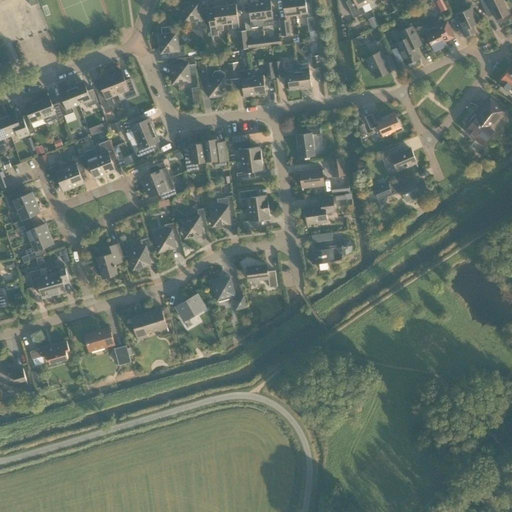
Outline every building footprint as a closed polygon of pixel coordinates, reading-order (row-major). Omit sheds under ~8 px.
[(263,0),(259,1),(262,20),(263,26),(274,25),(273,18),(270,0),(263,0)] [(282,0),(285,17),(296,15),(293,0),(282,0)] [(293,0),(296,15),(307,14),(305,0),(293,0)] [(368,2),(367,0),(347,0),(346,1),(354,18),(365,12),(362,5),(368,2)] [(444,0),(438,0),(436,1),(441,11),(448,8),(444,0)] [(508,13),(501,0),(488,0),(487,0),(480,0),(488,17),(494,14),(496,19),(508,13)] [(262,20),(259,1),(248,2),(250,21),(251,27),(263,26),(262,20)] [(200,16),(198,2),(181,5),(184,22),(200,19),(201,26),(208,25),(206,15),(200,16)] [(225,5),(227,24),(232,24),(232,28),(239,27),(236,4),(225,5)] [(227,24),(225,5),(213,7),(214,13),(208,14),(211,36),(218,35),(218,31),(223,30),(223,25),(227,24)] [(479,23),(471,7),(455,15),(456,17),(450,20),(456,31),(461,29),(465,36),(475,31),(473,25),(479,23)] [(399,16),(396,10),(390,14),(392,19),(399,16)] [(372,27),(378,25),(374,16),(368,19),(372,27)] [(315,31),(314,17),(307,17),(309,31),(315,31)] [(291,34),(289,19),(279,21),(281,35),(291,34)] [(454,36),(452,32),(447,21),(425,31),(434,51),(446,45),(444,41),(454,36)] [(419,40),(412,25),(399,32),(402,40),(396,42),(398,46),(392,49),(398,62),(404,59),(406,63),(412,61),(413,64),(419,61),(418,58),(419,57),(413,43),(419,40)] [(174,33),(173,26),(161,27),(162,35),(159,35),(161,52),(172,51),(173,56),(185,55),(183,45),(178,46),(176,33),(174,33)] [(248,48),(246,30),(237,31),(240,49),(248,48)] [(246,30),(248,48),(256,47),(265,46),(264,40),(247,42),(246,30)] [(364,42),(361,35),(352,39),(355,46),(364,42)] [(264,40),(265,46),(281,44),(280,38),(264,40)] [(390,54),(383,39),(376,42),(381,51),(366,58),(375,78),(390,71),(383,57),(390,54)] [(196,71),(194,56),(180,58),(181,65),(170,66),(173,83),(190,81),(189,72),(196,71)] [(320,67),(319,56),(311,57),(313,68),(320,67)] [(207,79),(205,60),(198,61),(200,77),(206,76),(209,96),(226,94),(224,77),(223,72),(220,70),(215,71),(213,73),(213,78),(207,79)] [(274,62),(276,78),(284,77),(282,61),(274,62)] [(276,78),(274,62),(265,63),(267,79),(276,78)] [(297,63),(300,89),(312,87),(309,68),(303,69),(302,62),(297,63)] [(240,78),(238,63),(228,64),(230,79),(240,78)] [(300,89),(297,63),(292,63),(293,70),(287,71),(289,90),(300,89)] [(252,76),(255,95),(266,93),(264,74),(258,75),(257,68),(251,69),(252,76)] [(252,76),(251,69),(240,70),(243,96),(255,95),(252,76)] [(511,71),(509,69),(500,80),(506,85),(505,86),(504,85),(502,88),(511,95),(511,71)] [(110,75),(117,94),(123,91),(126,99),(137,94),(130,78),(125,80),(121,70),(110,75)] [(117,94),(110,75),(98,79),(102,89),(97,91),(103,107),(109,105),(114,103),(111,96),(117,94)] [(84,82),(72,87),(78,104),(85,101),(87,106),(98,102),(93,88),(87,90),(84,82)] [(63,100),(58,102),(63,116),(74,111),(72,106),(78,104),(72,87),(60,92),(63,100)] [(63,116),(58,102),(52,104),(49,96),(37,101),(43,117),(55,113),(57,118),(63,116)] [(505,110),(490,99),(477,116),(474,114),(469,121),(471,123),(465,131),(482,145),(494,130),(491,128),(505,110)] [(42,118),(43,117),(37,101),(25,105),(28,114),(23,116),(23,117),(25,121),(28,129),(29,133),(35,131),(34,128),(31,122),(42,118)] [(28,129),(25,121),(23,117),(18,119),(15,111),(3,116),(11,135),(16,132),(18,138),(29,133),(28,129)] [(402,129),(394,112),(376,120),(377,122),(375,123),(371,113),(365,116),(370,129),(378,125),(383,137),(402,129)] [(11,135),(3,116),(0,117),(0,144),(6,142),(4,137),(11,135)] [(135,137),(154,129),(149,117),(138,122),(136,116),(123,122),(127,132),(133,130),(135,137)] [(123,130),(119,121),(112,124),(115,133),(123,130)] [(367,123),(362,125),(364,134),(370,132),(367,123)] [(320,133),(319,124),(307,126),(308,133),(296,134),(298,150),(297,150),(298,157),(315,155),(312,134),(320,133)] [(154,129),(135,137),(138,144),(133,146),(138,157),(150,151),(148,146),(159,141),(154,129)] [(102,153),(98,155),(105,174),(115,170),(111,160),(117,158),(109,139),(99,144),(102,153)] [(203,141),(206,161),(214,160),(215,166),(226,165),(223,141),(216,142),(216,139),(203,141)] [(206,161),(203,141),(202,141),(203,143),(190,144),(192,156),(185,157),(187,170),(198,169),(197,162),(206,161)] [(242,160),(262,158),(261,150),(259,150),(259,146),(247,148),(246,141),(232,143),(233,150),(240,149),(242,160)] [(44,152),(42,145),(35,147),(38,154),(44,152)] [(388,164),(394,161),(398,170),(416,163),(410,148),(398,153),(395,146),(383,152),(388,164)] [(80,156),(84,168),(90,165),(95,178),(105,174),(98,155),(95,148),(85,151),(86,154),(80,156)] [(136,160),(134,154),(124,158),(127,164),(136,160)] [(49,162),(46,155),(40,157),(42,164),(49,162)] [(85,170),(84,168),(80,156),(70,160),(72,165),(66,167),(73,186),(84,182),(80,172),(85,170)] [(345,174),(343,157),(331,159),(333,176),(345,174)] [(263,166),(262,158),(242,160),(243,172),(237,173),(238,180),(251,178),(250,171),(262,169),(262,166),(263,166)] [(11,167),(9,160),(3,162),(5,169),(11,167)] [(146,187),(165,179),(161,169),(166,167),(164,161),(150,167),(152,173),(142,177),(146,187)] [(73,186),(66,167),(61,169),(59,164),(48,168),(53,183),(59,180),(63,190),(73,186)] [(324,184),(322,168),(300,171),(303,190),(303,187),(324,184)] [(0,183),(2,188),(9,186),(4,174),(0,176),(0,183)] [(165,179),(146,187),(150,197),(160,193),(162,199),(176,193),(174,187),(169,189),(165,179)] [(381,188),(374,190),(378,198),(378,199),(379,201),(385,204),(388,198),(387,197),(396,193),(402,190),(406,201),(420,195),(421,196),(429,193),(424,182),(417,185),(414,179),(399,186),(391,189),(389,184),(381,188)] [(379,182),(371,185),(372,187),(373,190),(373,191),(374,190),(381,188),(379,182)] [(15,204),(17,210),(36,202),(31,192),(22,196),(19,190),(5,196),(10,206),(15,204)] [(249,209),(268,206),(267,198),(266,198),(266,195),(254,196),(253,190),(239,191),(240,198),(247,197),(249,209)] [(378,198),(374,190),(373,191),(365,194),(370,205),(376,202),(375,199),(378,198)] [(345,195),(344,195),(335,196),(336,202),(351,200),(350,192),(345,193),(345,195)] [(235,216),(232,195),(224,196),(225,198),(217,199),(218,208),(210,209),(213,226),(230,223),(229,216),(235,216)] [(335,211),(333,197),(320,199),(321,206),(305,208),(308,227),(308,223),(327,221),(326,212),(335,211)] [(16,229),(19,228),(33,222),(30,216),(40,212),(36,202),(17,210),(21,220),(14,223),(16,229)] [(270,214),(268,206),(249,209),(250,220),(243,221),(244,228),(258,226),(257,219),(269,218),(268,214),(270,214)] [(202,234),(199,217),(182,220),(185,237),(202,234)] [(35,227),(33,222),(19,228),(23,238),(28,235),(30,241),(49,233),(45,223),(35,227)] [(178,235),(175,222),(164,224),(166,232),(154,235),(158,252),(175,247),(172,236),(178,235)] [(332,240),(331,232),(312,235),(313,242),(332,240)] [(49,233),(30,241),(33,247),(25,250),(30,260),(46,253),(44,247),(53,243),(49,233)] [(152,251),(148,237),(140,240),(143,248),(128,252),(133,269),(150,264),(146,252),(152,251)] [(350,239),(343,238),(338,241),(337,245),(325,247),(324,242),(316,243),(317,250),(311,251),(313,264),(319,263),(320,269),(328,268),(327,262),(334,261),(332,248),(336,247),(340,253),(346,254),(352,251),(353,245),(350,239)] [(116,258),(121,257),(123,257),(119,243),(112,245),(110,246),(105,247),(107,254),(96,257),(102,276),(103,278),(109,276),(115,275),(115,274),(118,273),(115,264),(114,261),(114,260),(114,259),(116,258)] [(64,285),(70,283),(64,264),(53,267),(55,273),(48,274),(54,294),(66,291),(64,285)] [(267,271),(266,264),(254,266),(253,265),(246,266),(248,281),(268,278),(269,287),(277,286),(275,270),(267,271)] [(42,297),(54,294),(48,274),(42,276),(40,268),(29,272),(34,289),(39,287),(42,297)] [(236,298),(230,277),(219,280),(218,279),(210,281),(212,290),(214,289),(217,301),(232,296),(236,309),(246,306),(243,296),(236,298)] [(206,308),(197,293),(175,306),(184,321),(206,308)] [(168,328),(161,308),(131,318),(138,340),(148,337),(147,334),(168,328)] [(115,344),(109,326),(99,329),(85,334),(90,351),(115,344)] [(50,363),(55,361),(58,363),(62,362),(63,359),(68,358),(66,351),(69,350),(67,340),(30,351),(32,359),(43,356),(43,357),(48,356),(50,363)] [(130,344),(126,345),(114,348),(119,365),(131,361),(129,355),(133,354),(130,344)] [(16,369),(0,360),(0,380),(13,388),(28,383),(23,367),(16,369)] [(44,384),(40,372),(34,375),(38,387),(44,384)] [(487,478),(478,484),(486,494),(494,487),(487,478)]
